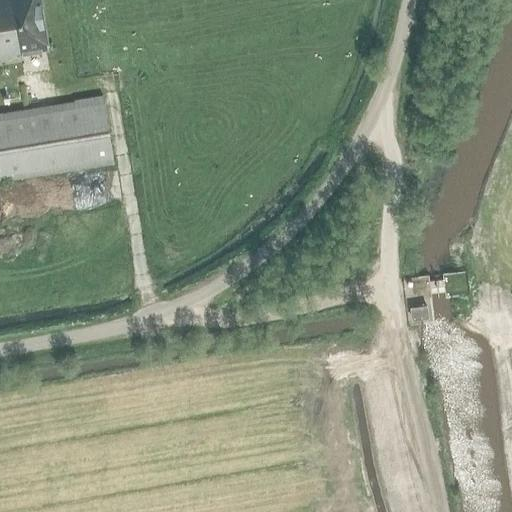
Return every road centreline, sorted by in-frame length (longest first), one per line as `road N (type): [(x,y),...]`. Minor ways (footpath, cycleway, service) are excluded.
road 1 (unclassified): [(0,351),(131,325),(184,307),(234,276),(311,214),(378,105)]
road 2 (track): [(441,511),(391,301),(222,321),(184,307)]
road 3 (unclassified): [(391,301),(392,189),(378,105)]
